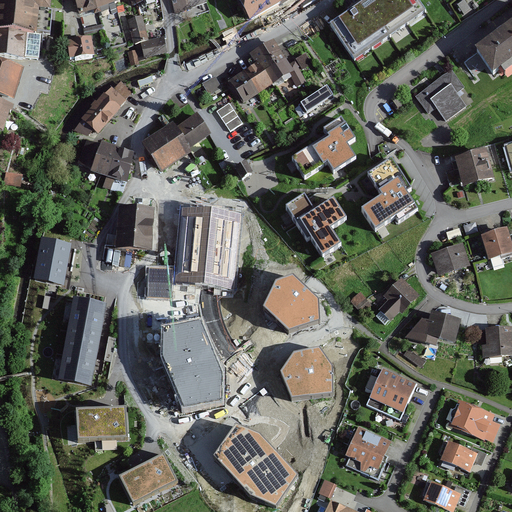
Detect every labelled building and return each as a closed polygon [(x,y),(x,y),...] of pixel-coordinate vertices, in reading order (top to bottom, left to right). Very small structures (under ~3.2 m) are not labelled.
[(0,0),(0,32),(38,35),(48,35),(50,0),(0,0)] [(95,0),(74,0),(79,17),(99,11),(95,0)] [(115,0),(95,0),(99,11),(117,6),(117,3),(115,0)] [(171,0),(175,15),(191,10),(188,0),(171,0)] [(236,0),(250,24),(290,0),(236,0)] [(425,14),(415,0),(371,0),(331,28),(355,62),(425,14)] [(467,3),(459,5),(461,14),(469,11),(467,3)] [(143,19),(129,24),(136,48),(140,64),(169,57),(166,40),(150,44),(143,19)] [(511,27),(475,55),(493,79),(511,65),(511,27)] [(0,32),(0,55),(36,58),(38,35),(0,32)] [(91,40),(67,44),(70,63),(94,58),(91,40)] [(273,43),(254,54),(259,63),(264,70),(283,58),(273,43)] [(283,58),(264,70),(274,86),(293,73),(283,58)] [(260,96),(274,86),(264,70),(259,63),(244,73),(260,96)] [(0,94),(11,98),(19,71),(0,64),(0,94)] [(245,105),(260,96),(244,73),(229,83),(245,105)] [(462,89),(452,74),(416,98),(428,116),(438,110),(446,122),(466,109),(455,94),(462,89)] [(215,77),(202,85),(209,96),(222,89),(215,77)] [(104,97),(81,123),(82,125),(75,133),(88,140),(93,134),(98,138),(121,112),(119,110),(126,102),(125,101),(132,93),(121,84),(113,92),(112,91),(105,98),(104,97)] [(327,88),(299,107),(304,116),(333,97),(327,88)] [(229,104),(217,113),(230,132),(242,124),(229,104)] [(0,106),(0,130),(2,131),(9,109),(0,106)] [(436,111),(430,116),(439,127),(445,123),(436,111)] [(198,115),(176,130),(190,151),(213,136),(198,115)] [(173,124),(141,145),(160,175),(192,153),(190,151),(176,130),(173,124)] [(293,158),(304,177),(326,163),(334,176),(355,164),(345,148),(352,144),(343,128),(293,158)] [(93,172),(109,177),(117,152),(101,147),(93,172)] [(109,177),(125,183),(133,158),(117,152),(109,177)] [(492,152),(460,161),(468,191),(500,181),(492,152)] [(390,161),(367,175),(383,200),(363,213),(375,232),(414,208),(404,191),(408,189),(390,161)] [(240,173),(248,182),(254,178),(245,168),(240,173)] [(291,209),(325,260),(342,249),(330,231),(344,222),(331,202),(313,214),(304,200),(291,209)] [(120,208),(116,248),(151,251),(154,212),(153,212),(154,203),(130,201),(129,209),(120,208)] [(240,217),(184,211),(176,282),(232,288),(240,217)] [(511,232),(487,239),(493,262),(511,256),(511,232)] [(69,245),(44,239),(36,277),(63,282),(70,245),(69,245)] [(464,248),(435,257),(442,278),(471,269),(464,248)] [(172,269),(149,268),(148,297),(172,298),(172,269)] [(319,301),(293,276),(276,282),(264,309),(289,332),(320,323),(319,301)] [(422,297),(405,280),(387,298),(392,302),(382,312),(391,321),(403,309),(407,313),(422,297)] [(369,306),(360,295),(350,304),(360,314),(369,306)] [(104,305),(75,299),(60,376),(89,381),(104,305)] [(464,322),(438,316),(436,326),(428,324),(412,340),(440,347),(442,339),(460,343),(464,322)] [(222,375),(201,322),(163,330),(162,359),(184,409),(223,403),(222,375)] [(511,346),(511,329),(487,331),(489,358),(511,355),(511,346)] [(333,367),(319,349),(294,354),(281,373),(292,400),(333,395),(333,367)] [(418,386),(384,372),(373,397),(407,412),(418,386)] [(500,419),(463,404),(453,429),(490,444),(500,419)] [(126,409),(78,412),(79,442),(128,439),(126,409)] [(259,433),(236,423),(214,455),(250,494),(276,506),(297,474),(259,433)] [(395,444),(362,430),(350,459),(383,473),(395,444)] [(479,455),(453,444),(445,463),(470,474),(479,455)] [(163,454),(120,477),(134,503),(177,480),(163,454)] [(307,511),(321,477),(303,470),(294,493),(289,491),(280,511),(307,511)] [(336,487),(325,482),(320,493),(331,499),(336,487)] [(454,511),(462,495),(435,484),(428,501),(454,511)]
